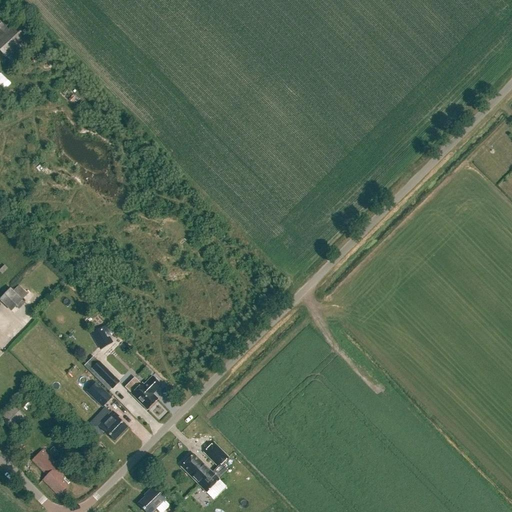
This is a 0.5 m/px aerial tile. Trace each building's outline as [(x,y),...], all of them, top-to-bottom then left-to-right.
[(0,52),(6,58),(28,37),(15,24),(8,31),(0,22),(0,37),(1,38),(0,38),(0,52)] [(0,299),(11,310),(16,305),(19,308),(26,301),(11,286),(0,297),(0,299)] [(113,343),(111,334),(113,333),(110,324),(92,330),(98,348),(113,343)] [(112,390),(120,382),(99,361),(91,369),(112,390)] [(147,412),(159,401),(153,395),(156,392),(156,393),(162,387),(152,377),(144,386),(142,384),(131,396),(147,412)] [(86,393),(102,409),(112,398),(96,383),(86,393)] [(102,432),(112,442),(125,428),(115,419),(116,418),(110,411),(95,427),(101,433),(102,432)] [(203,453),(218,468),(228,458),(214,443),(203,453)] [(100,453),(104,449),(99,444),(95,448),(100,453)] [(63,478),(55,470),(58,466),(62,463),(57,458),(53,461),(42,450),(32,461),(47,477),(43,481),(56,494),(58,492),(60,494),(68,487),(61,480),(63,478)] [(181,468),(206,494),(220,480),(194,454),(181,468)] [(233,468),(243,475),(247,469),(237,462),(233,468)] [(144,511),(153,511),(165,500),(153,488),(148,493),(149,494),(137,505),(144,511)]
